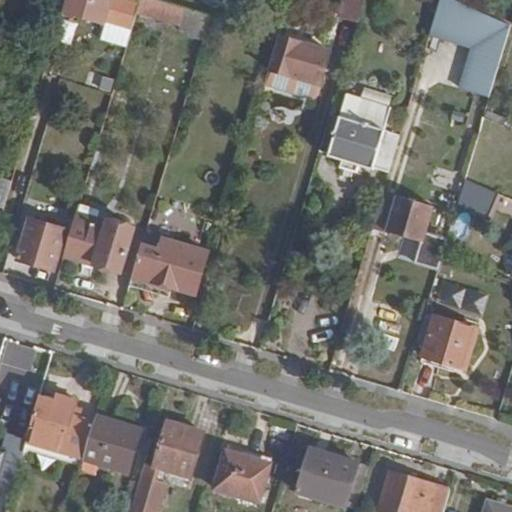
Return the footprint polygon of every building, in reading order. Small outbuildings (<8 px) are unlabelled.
[(108,21),(133,29),(139,11),(140,6),(131,4),(131,0),(93,0),(88,20),(106,26),(108,21)] [(205,40),(212,17),(155,0),(141,0),(140,6),(139,11),(184,25),(184,28),(194,32),(192,38),(205,40)] [(361,22),(367,0),(346,0),(342,17),(361,22)] [(464,90),(491,98),(511,25),(458,0),(442,0),(433,36),(473,49),(464,90)] [(302,11),(289,7),(279,37),(281,37),(293,41),(302,11)] [(281,37),(271,71),(320,85),(324,69),(327,70),(332,52),(293,41),(281,37)] [(390,172),(401,137),(386,133),(393,106),(348,94),(340,118),(333,116),(322,152),(330,154),(329,157),(376,172),(376,168),(390,172)] [(0,207),(4,208),(12,182),(0,178),(0,207)] [(500,195),(466,181),(458,208),(488,221),(500,195)] [(432,208),(384,193),(374,226),(423,242),(418,261),(440,268),(444,256),(448,241),(425,234),(432,208)] [(81,205),(67,255),(123,272),(137,230),(102,218),(103,213),(81,205)] [(67,232),(31,221),(20,260),(55,270),(67,232)] [(136,276),(178,289),(197,295),(211,253),(148,235),(136,276)] [(136,276),(133,287),(174,300),(178,289),(136,276)] [(466,369),(478,331),(436,318),(424,355),(466,369)] [(85,456),(95,420),(80,416),(80,410),(75,409),(77,400),(58,395),(56,401),(41,397),(28,439),(85,456)] [(140,434),(95,420),(85,456),(83,463),(128,476),(140,434)] [(203,435),(168,425),(156,467),(192,477),(203,435)] [(300,493),(357,510),(370,468),(312,450),(300,493)] [(260,503),(271,465),(228,454),(218,491),(260,503)] [(433,511),(440,488),(390,474),(379,511),(380,511),(433,511)]
